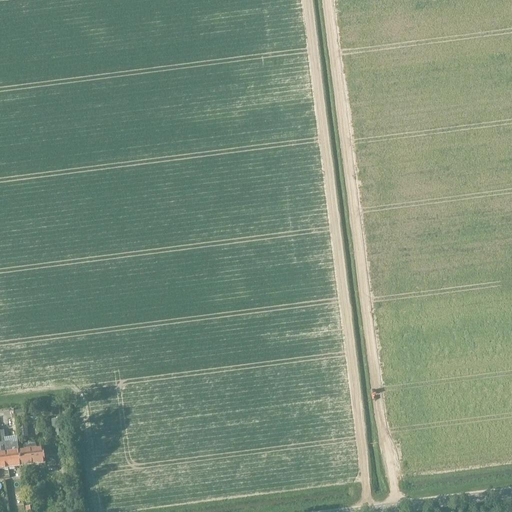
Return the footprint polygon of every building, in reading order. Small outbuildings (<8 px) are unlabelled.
[(55,437),(62,436),(60,418),(50,419),(51,427),(54,427),(55,437)] [(18,427),(19,440),(27,439),(26,426),(18,427)] [(0,469),(8,469),(5,447),(5,443),(0,443),(0,469)] [(30,444),(32,465),(45,464),(43,449),(36,450),(34,443),(30,444)] [(20,467),(32,465),(30,444),(25,444),(25,451),(18,452),(20,467)] [(20,467),(18,452),(12,453),(10,446),(5,447),(8,469),(20,467)]
